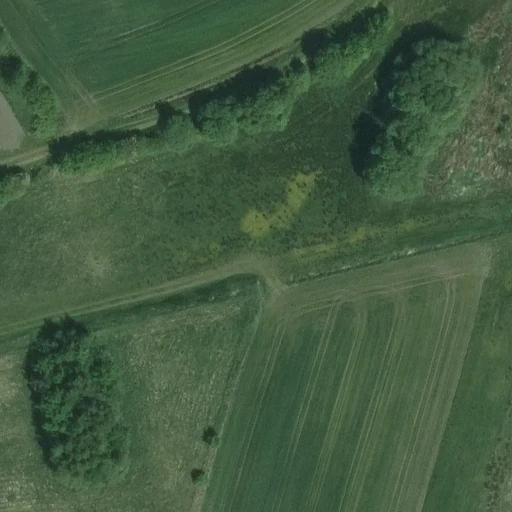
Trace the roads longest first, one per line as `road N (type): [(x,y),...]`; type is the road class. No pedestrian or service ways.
road 1 (track): [(356,241),(0,335)]
road 2 (track): [(325,41),(209,100),(0,168)]
